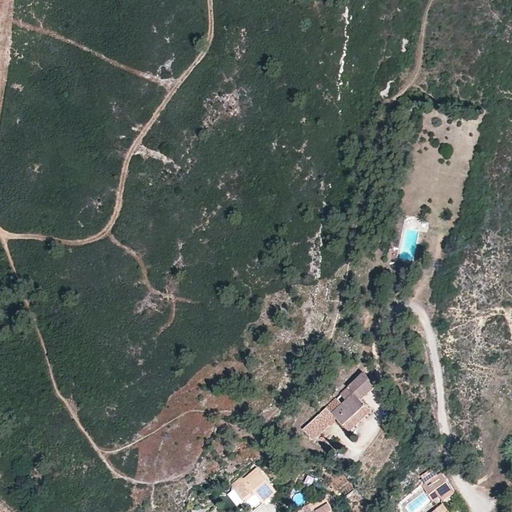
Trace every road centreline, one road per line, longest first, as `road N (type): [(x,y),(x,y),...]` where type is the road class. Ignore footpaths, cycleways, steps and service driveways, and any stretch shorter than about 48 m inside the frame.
road 1 (track): [(1,235),(86,241),(106,234),(119,209),(127,155),(211,36),(210,0)]
road 2 (track): [(431,340),(450,468),(483,511)]
